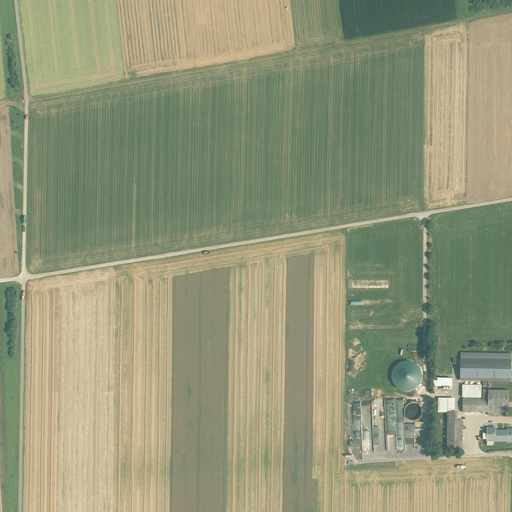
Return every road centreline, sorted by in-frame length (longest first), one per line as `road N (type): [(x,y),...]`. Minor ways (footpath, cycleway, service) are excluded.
road 1 (track): [(511,12),(0,102)]
road 2 (track): [(424,213),(23,277)]
road 3 (track): [(23,277),(25,101),(15,0)]
road 4 (track): [(424,213),(426,458)]
road 5 (track): [(20,511),(23,277)]
road 6 (track): [(511,454),(349,462)]
